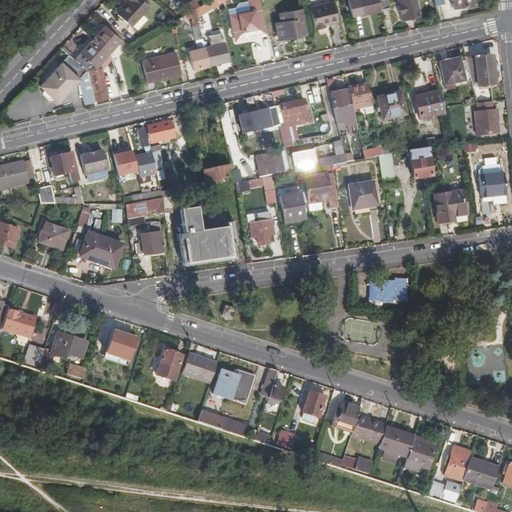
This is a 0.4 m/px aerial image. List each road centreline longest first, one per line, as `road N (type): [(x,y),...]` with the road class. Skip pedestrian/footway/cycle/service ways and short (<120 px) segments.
road 1 (residential): [(0,142),(509,20)]
road 2 (residential): [(511,432),(122,307)]
road 3 (residential): [(122,307),(160,292),(511,237)]
road 4 (residential): [(122,307),(0,266)]
road 5 (secondary): [(0,93),(86,0)]
